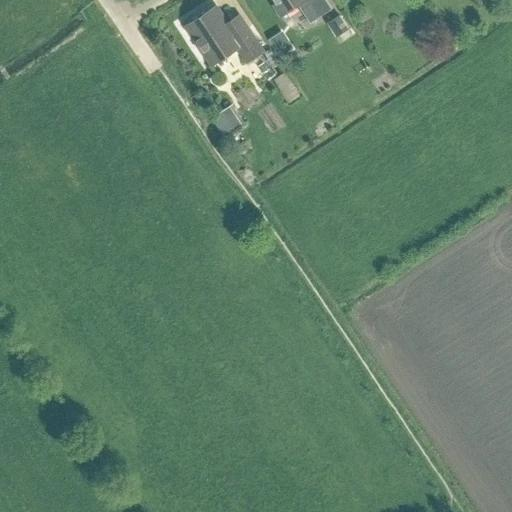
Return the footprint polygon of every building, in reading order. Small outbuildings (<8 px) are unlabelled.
[(274,0),(276,2),(273,4),(281,16),(298,4),(310,23),(332,8),(326,0),(274,0)] [(358,4),(349,9),(361,30),(370,25),(358,4)] [(215,8),(189,25),(184,29),(209,67),(236,50),(243,62),(261,50),(238,14),(225,23),(215,8)] [(268,39),(280,57),(294,47),(282,30),(268,39)] [(308,88),(319,83),(308,59),(297,64),(308,88)] [(308,112),(327,99),(321,90),(301,102),(308,112)] [(243,122),(232,104),(211,117),(223,135),(243,122)]
